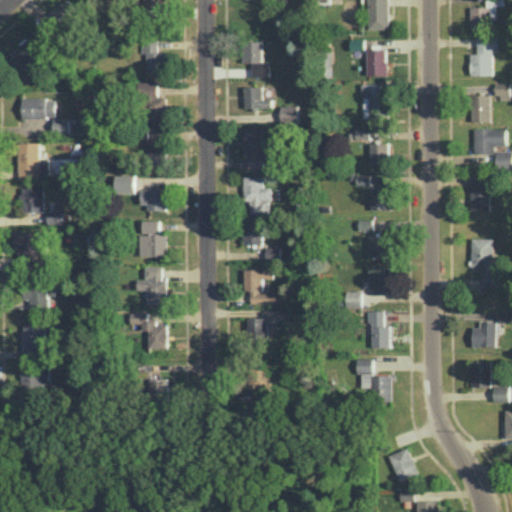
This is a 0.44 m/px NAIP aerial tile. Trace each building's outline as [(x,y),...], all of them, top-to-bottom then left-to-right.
[(390,0),(369,0),(370,28),(391,28),(390,0)] [(43,53),(29,37),(10,53),(25,69),(43,53)] [(366,38),(352,39),(352,49),(366,49),(366,38)] [(143,52),(149,52),(149,60),(160,60),(159,39),(143,40),(143,52)] [(263,40),(244,40),(245,62),(263,61),(263,40)] [(389,74),(389,47),(369,48),(370,74),(389,74)] [(167,96),(160,96),(160,81),(140,81),(140,101),(146,101),(147,119),(168,119),(167,96)] [(511,99),(511,82),(498,82),(499,99),(511,99)] [(365,117),(387,117),(387,96),(383,96),(383,83),(364,83),(365,117)] [(264,86),(246,85),(246,106),(271,107),(271,98),(264,98),(264,86)] [(492,120),(491,93),(473,94),(473,121),(492,120)] [(24,117),(56,116),(56,98),(23,99),(24,117)] [(507,127),(475,128),(476,153),(495,153),(495,145),(508,144),(507,127)] [(372,138),(372,128),(358,128),(358,138),(372,138)] [(276,155),(276,143),(265,144),(264,130),(245,130),(246,156),(276,155)] [(41,141),(20,142),(21,177),(50,176),(49,158),(41,159),(41,141)] [(390,142),(372,142),(372,163),(390,163),(390,142)] [(511,169),(511,150),(496,150),(496,169),(511,169)] [(264,158),(250,158),(249,167),(263,168),(264,158)] [(472,209),(491,209),(492,172),(473,171),(472,209)] [(137,174),(117,174),(117,192),(137,192),(137,174)] [(265,187),(265,175),(246,176),(247,214),(272,213),(271,186),(265,187)] [(44,211),(45,187),(24,187),(23,210),(44,211)] [(168,190),(143,190),(143,203),(150,203),(149,209),(167,209),(168,190)] [(65,211),(49,211),(49,224),(65,223),(65,211)] [(144,232),(161,232),(162,220),(145,219),(144,232)] [(245,243),(263,244),(264,223),(245,222),(245,243)] [(16,247),(21,247),(21,266),(45,265),(43,231),(16,232),(16,247)] [(169,234),(142,233),(142,255),(169,255),(169,234)] [(371,256),(392,256),(392,235),(371,235),(371,256)] [(392,265),(371,266),(371,291),(392,290),(392,265)] [(169,302),(169,279),(164,279),(164,266),(148,266),(148,279),(139,279),(139,289),(150,289),(150,301),(169,302)] [(246,268),(247,290),(252,290),(253,303),(285,302),(285,291),(264,292),(264,278),(276,278),(275,268),(246,268)] [(363,306),(364,290),(348,290),(348,306),(363,306)] [(374,346),(392,346),(391,324),(386,325),(386,309),(369,310),(369,321),(374,321),(374,346)] [(501,321),(511,321),(511,310),(501,311),(501,321)] [(150,329),(150,347),(169,347),(169,324),(158,324),(158,319),(150,319),(149,311),(132,312),(133,323),(141,322),(141,329),(150,329)] [(24,322),(25,357),(46,356),(46,322),(24,322)] [(374,357),(359,358),(359,372),(375,371),(374,357)] [(364,386),(372,386),(372,373),(364,373),(364,386)] [(374,400),(394,399),(393,374),(373,375),(374,400)] [(169,377),(151,378),(152,397),(169,397),(169,377)] [(400,480),(419,473),(411,447),(392,453),(400,480)] [(402,489),(403,500),(416,499),(416,489),(402,489)]
